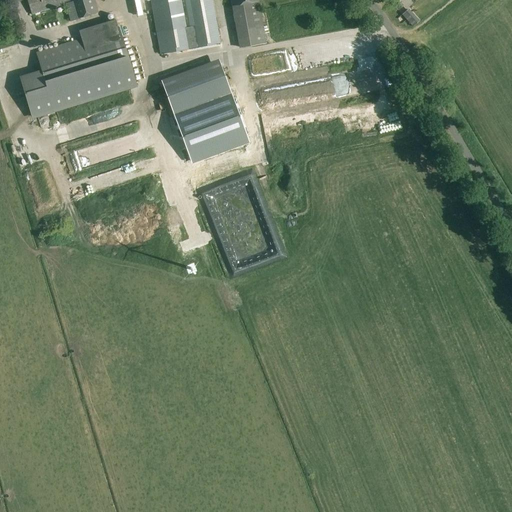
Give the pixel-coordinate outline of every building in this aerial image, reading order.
[(66,4),(70,20),(71,21),(79,18),(98,13),(94,0),(27,0),(32,15),(66,4)] [(149,0),(156,33),(160,54),(177,51),(220,43),(217,30),(211,0),(149,0)] [(230,0),(239,48),(265,43),(257,0),(230,0)] [(398,10),(403,5),(398,0),(392,0),(390,2),(398,10)] [(144,19),(134,1),(126,5),(136,23),(144,19)] [(413,26),(418,21),(408,9),(402,15),(413,26)] [(117,28),(116,22),(115,19),(79,31),(81,38),(36,52),(41,69),(44,81),(23,87),(33,119),(138,87),(119,27),(117,28)] [(197,75),(209,73),(208,66),(196,67),(197,75)] [(173,115),(230,93),(224,75),(167,97),(173,115)] [(88,163),(103,158),(99,143),(84,148),(88,163)] [(78,150),(61,156),(67,173),(84,167),(78,150)]
